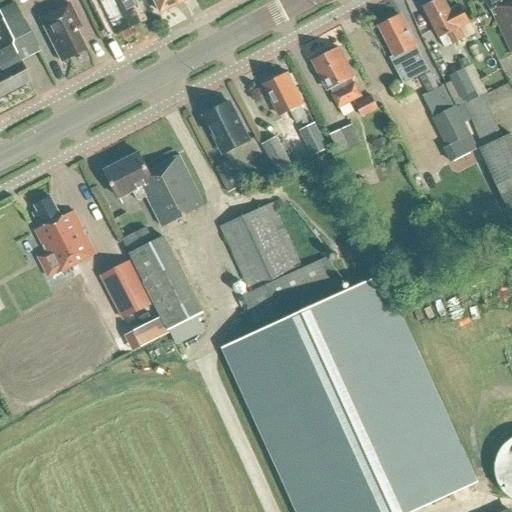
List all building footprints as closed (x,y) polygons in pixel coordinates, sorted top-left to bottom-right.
[(96,0),(114,34),(137,22),(125,0),(96,0)] [(152,0),(158,12),(182,0),(152,0)] [(460,28),(470,23),(461,5),(450,10),(445,0),(435,0),(424,6),(440,38),(446,48),(465,38),(460,28)] [(511,0),(486,0),(511,52),(511,0)] [(60,61),(85,49),(75,29),(80,26),(69,4),(39,18),(60,61)] [(18,61),(38,51),(17,10),(1,18),(14,44),(5,49),(1,41),(0,41),(0,94),(28,80),(18,61)] [(401,16),(380,26),(396,56),(391,59),(404,84),(429,71),(424,60),(401,16)] [(362,117),(378,109),(372,96),(363,100),(362,97),(362,96),(355,83),(352,78),(355,76),(346,59),(344,59),(338,48),(336,49),(333,48),(328,51),(327,53),(313,60),(328,90),(330,89),(333,94),(332,95),(339,108),(358,99),(360,102),(356,104),(362,117)] [(475,90),(465,69),(449,76),(455,87),(459,97),(475,90)] [(422,77),(429,93),(439,88),(432,71),(422,77)] [(305,124),(309,122),(300,105),(303,104),(287,74),(265,85),(280,115),(291,110),(297,123),(303,120),(305,124)] [(223,153),(249,140),(230,103),(205,116),(223,153)] [(472,134),(456,105),(432,118),(447,147),(472,134)] [(301,131),(313,156),(328,149),(315,124),(301,131)] [(350,147),(342,129),(330,134),(338,153),(350,147)] [(511,134),(511,133),(480,148),(508,208),(509,207),(511,205),(511,134)] [(277,173),(292,165),(277,137),(262,144),(277,173)] [(163,227),(205,205),(180,155),(149,171),(140,153),(105,171),(119,198),(133,191),(138,201),(147,196),(163,227)] [(227,193),(243,186),(231,160),(215,167),(227,193)] [(34,212),(33,213),(37,221),(40,228),(39,228),(35,230),(46,252),(37,257),(48,278),(57,273),(96,254),(74,211),(62,218),(55,205),(52,197),(36,205),(35,205),(38,211),(34,212)] [(239,297),(255,334),(221,349),(292,511),(411,511),(467,487),(375,281),(344,294),(328,259),(303,269),(274,203),(222,226),(251,292),(239,297)] [(203,313),(163,235),(153,240),(147,227),(124,239),(163,316),(170,329),(203,313)] [(152,303),(131,260),(101,275),(123,318),(152,303)] [(170,329),(163,316),(125,335),(133,352),(172,332),(170,329)] [(511,426),(496,475),(509,479),(506,490),(511,492),(511,426)]
